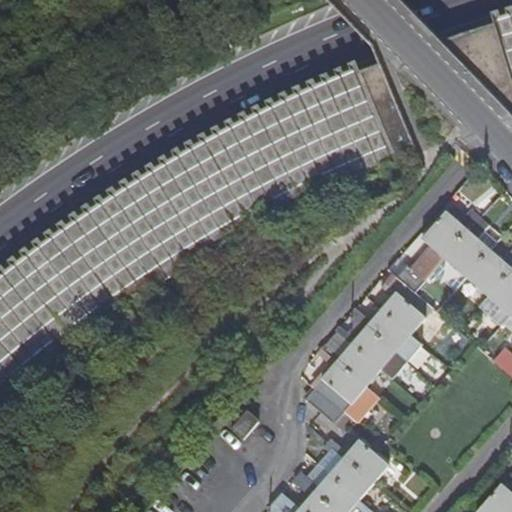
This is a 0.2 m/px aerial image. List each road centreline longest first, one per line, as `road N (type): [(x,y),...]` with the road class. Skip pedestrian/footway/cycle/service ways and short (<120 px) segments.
road 1 (motorway): [(0,335),(210,188),(369,115),(511,63)]
road 2 (motorway): [(454,0),(364,32),(168,126),(0,238)]
road 3 (residential): [(492,132),(364,0)]
